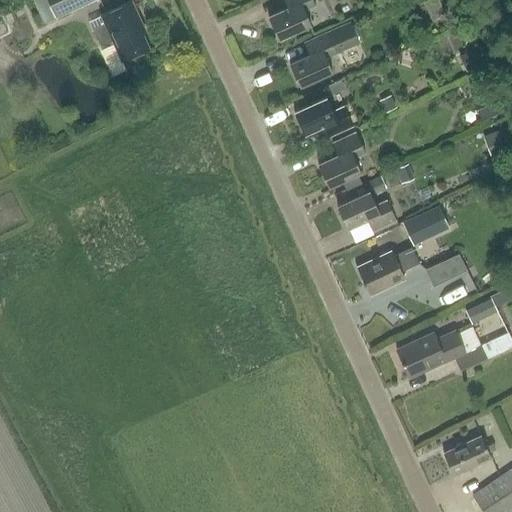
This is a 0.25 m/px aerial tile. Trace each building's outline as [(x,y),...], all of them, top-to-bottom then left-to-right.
[(46,0),(55,18),(93,0),(46,0)] [(305,10),(316,5),(313,0),(284,0),(288,8),(269,16),(279,39),(311,24),(305,10)] [(148,49),(142,35),(145,33),(131,2),(101,16),(104,24),(93,29),(97,38),(102,42),(108,42),(112,41),(122,61),(148,49)] [(352,22),(328,32),(304,43),(310,55),(290,64),(300,86),(333,71),(326,57),(337,52),(360,42),(352,22)] [(469,73),(490,63),(482,46),(461,56),(469,73)] [(511,97),(506,84),(479,97),(482,104),(486,103),(493,118),(511,109),(511,97)] [(330,137),(351,127),(353,126),(345,106),(334,112),(327,97),(295,112),(305,135),(324,126),(330,137)] [(396,108),(392,99),(382,104),(386,113),(396,108)] [(328,187),(343,180),(347,188),(362,181),(358,173),(361,172),(354,158),(366,153),(357,133),(333,144),(338,156),(318,164),(328,187)] [(375,192),(387,186),(382,176),(371,182),(375,192)] [(370,191),(351,200),(337,206),(347,229),(367,220),(372,231),(396,220),(387,200),(376,206),(370,191)] [(439,206),(403,223),(413,245),(449,227),(439,206)] [(401,271),(419,263),(412,248),(394,256),(392,252),(357,268),(370,294),(405,278),(401,271)] [(466,269),(459,254),(426,269),(434,285),(466,269)] [(472,324),(498,311),(491,298),(465,311),(472,324)] [(460,370),(488,358),(482,345),(466,352),(456,330),(437,339),(434,333),(396,350),(409,378),(455,358),(460,370)] [(453,475),(491,458),(481,436),(443,453),(453,475)] [(484,511),(509,511),(511,510),(511,469),(473,496),(484,511)]
